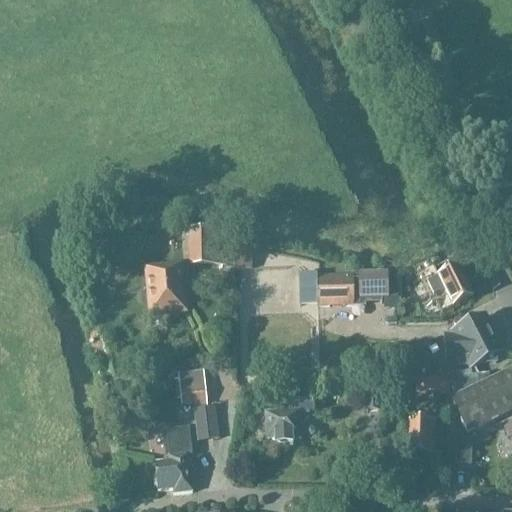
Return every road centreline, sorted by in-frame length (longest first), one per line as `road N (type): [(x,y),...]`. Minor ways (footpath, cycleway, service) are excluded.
road 1 (unclassified): [(106,511),(231,494),(511,502)]
road 2 (unclassified): [(511,312),(347,0)]
